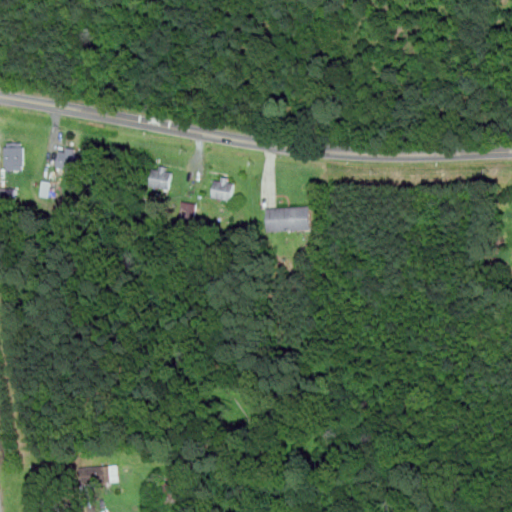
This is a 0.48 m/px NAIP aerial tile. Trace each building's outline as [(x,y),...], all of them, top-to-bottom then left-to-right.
[(27,169),(27,141),(7,141),(7,169),(27,169)] [(59,167),(78,171),(82,148),(63,144),(59,167)] [(172,189),(176,167),(156,163),(152,185),(172,189)] [(234,200),(238,177),(218,175),(215,197),(234,200)] [(200,202),(184,200),(182,220),(197,222),(200,202)] [(314,229),(313,205),(269,206),(270,230),(314,229)] [(123,482),(122,464),(76,467),(77,485),(123,482)]
